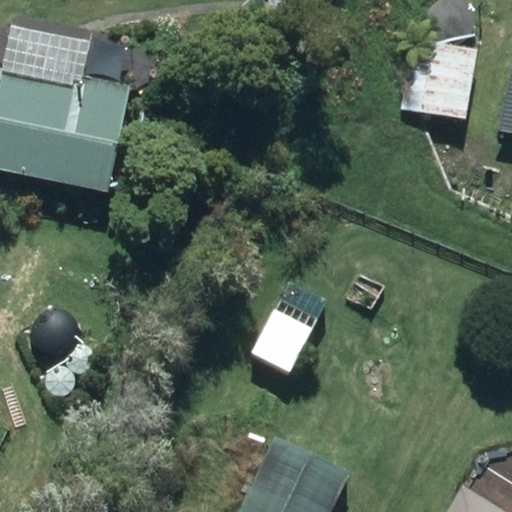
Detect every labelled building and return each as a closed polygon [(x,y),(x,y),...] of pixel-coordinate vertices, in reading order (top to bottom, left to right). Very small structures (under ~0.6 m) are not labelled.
[(263,0),(253,20),(280,34),(298,0),(263,0)] [(403,111),(465,121),(476,51),(414,41),(403,111)] [(511,43),(496,130),(511,132),(511,43)] [(0,79),(0,173),(104,195),(126,89),(3,64),(0,79)] [(281,302),(251,356),(287,376),(317,321),(281,302)] [(364,392),(343,430),(368,444),(389,405),(364,392)] [(0,444),(9,427),(0,422),(0,444)] [(37,436),(15,482),(38,493),(59,446),(37,436)] [(275,441),(238,511),(329,511),(347,478),(275,441)] [(497,511),(458,488),(443,511),(497,511)]
